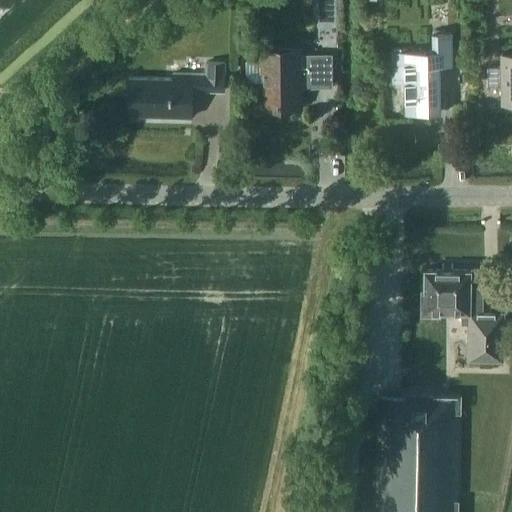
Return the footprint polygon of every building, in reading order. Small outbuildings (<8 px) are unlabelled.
[(239,23),(239,44),(254,45),(254,23),(239,23)] [(438,66),(451,66),(450,33),(431,33),(432,51),(391,52),(392,83),(404,82),(405,113),(439,112),(439,109),(445,109),(445,99),(439,99),(438,66)] [(299,88),(333,87),(333,53),(299,54),(299,49),(262,50),(262,73),(260,73),(260,88),(262,88),(262,104),(299,103),(299,88)] [(511,53),(499,54),(500,66),(487,66),(488,86),(500,86),(501,103),(511,102),(511,53)] [(191,88),(206,89),(223,89),(224,61),(205,61),(205,73),(171,72),(171,78),(128,77),(127,114),(191,115),(191,88)] [(506,359),(509,309),(482,307),(483,290),(477,283),(472,283),(473,265),(425,262),(422,310),(441,311),(442,308),(463,309),(463,320),(469,321),(467,356),(506,359)] [(375,511),(459,511),(461,393),(378,392),(375,511)]
